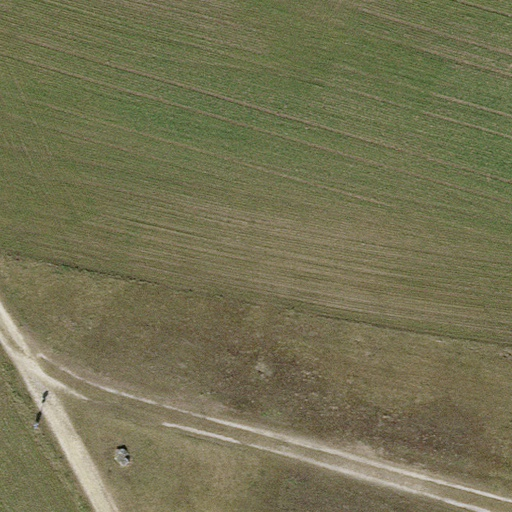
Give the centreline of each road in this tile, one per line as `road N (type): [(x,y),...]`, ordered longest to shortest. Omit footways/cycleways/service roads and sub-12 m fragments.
road 1 (track): [(3,375),(60,401),(438,511)]
road 2 (track): [(73,511),(0,368)]
